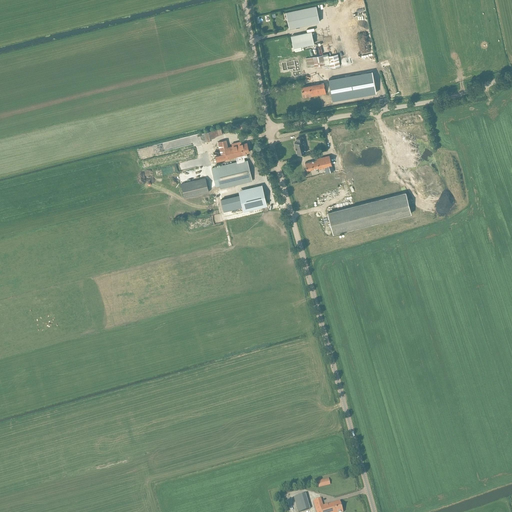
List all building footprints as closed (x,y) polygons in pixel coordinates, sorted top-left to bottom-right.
[(316,5),(285,12),(289,28),(319,22),(316,5)] [(311,31),(291,36),(293,48),(313,44),(311,31)] [(305,57),(307,67),(325,64),(324,54),(305,57)] [(294,60),(281,63),(283,71),(292,69),(293,72),(294,76),(302,75),(301,70),(296,71),(294,60)] [(333,104),(376,96),(372,75),(329,82),(333,104)] [(376,126),(332,135),(333,144),(378,135),(376,126)] [(221,128),(202,133),(204,142),(211,140),(211,139),(215,138),(215,137),(216,137),(216,136),(222,134),(221,128)] [(303,141),(302,137),(296,138),(297,142),(294,143),(295,147),(296,150),(297,154),(306,152),(304,146),(305,145),(304,141),(303,141)] [(228,147),(226,140),(218,142),(221,155),(215,156),(216,162),(235,157),(236,162),(215,167),(221,189),(252,181),(247,160),(245,161),(244,158),(247,157),(246,153),(249,152),(247,143),(241,144),(240,142),(231,144),(231,146),(228,147)] [(384,144),(359,149),(360,153),(356,154),(354,144),(346,145),(350,163),(362,160),(364,169),(388,165),(384,144)] [(319,169),(324,168),(329,188),(342,184),(341,179),(336,180),(329,155),(316,159),(316,160),(305,163),(307,171),(319,168),(319,169)] [(209,192),(205,177),(180,183),(184,198),(209,192)] [(243,190),(247,206),(248,210),(266,205),(262,186),(243,190)] [(328,213),(333,234),(411,214),(405,192),(328,213)] [(329,478),(317,481),(318,487),(330,485),(329,478)] [(310,509),(307,493),(294,496),(298,511),(310,509)] [(321,498),(313,501),(316,511),(343,511),(340,501),(323,506),(321,498)]
